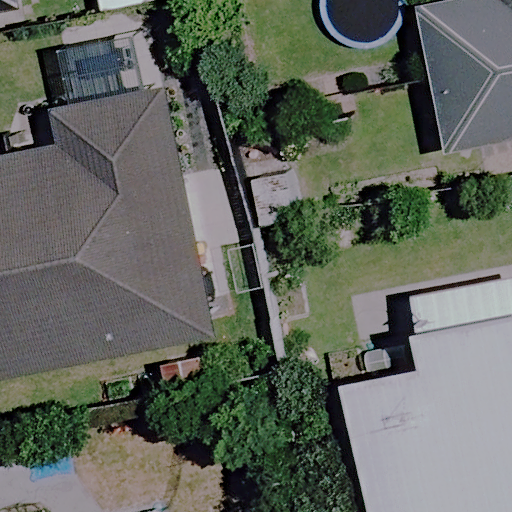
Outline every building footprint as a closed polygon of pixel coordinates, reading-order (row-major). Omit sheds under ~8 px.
[(0,0),(0,13),(17,11),(14,0),(0,0)] [(175,0),(107,0),(112,17),(175,0)] [(511,137),(511,0),(430,0),(428,0),(455,148),(511,137)] [(0,375),(214,334),(165,83),(56,104),(64,143),(0,155),(0,375)] [(511,511),(511,274),(422,292),(435,360),(357,375),(384,511),(511,511)]
